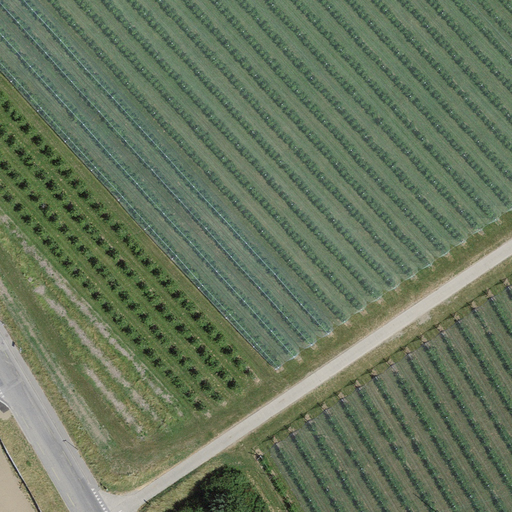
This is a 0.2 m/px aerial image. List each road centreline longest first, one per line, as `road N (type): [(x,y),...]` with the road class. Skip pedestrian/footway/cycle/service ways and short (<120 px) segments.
road 1 (track): [(511,247),(120,511)]
road 2 (unclassified): [(0,364),(88,511)]
